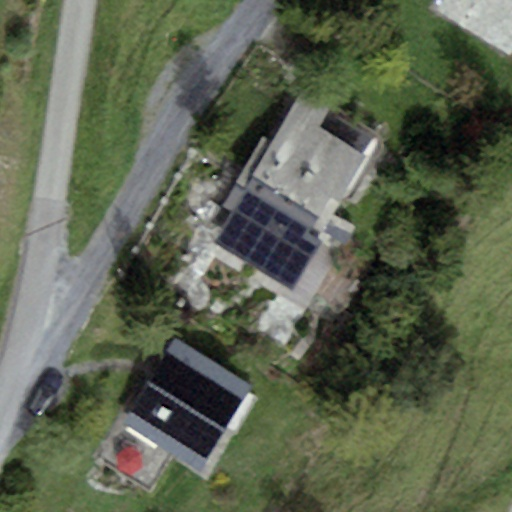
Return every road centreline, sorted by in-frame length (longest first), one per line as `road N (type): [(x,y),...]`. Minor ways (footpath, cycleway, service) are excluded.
road 1 (unclassified): [(19,357),(107,249),(269,0)]
road 2 (unclassified): [(79,0),(19,357)]
